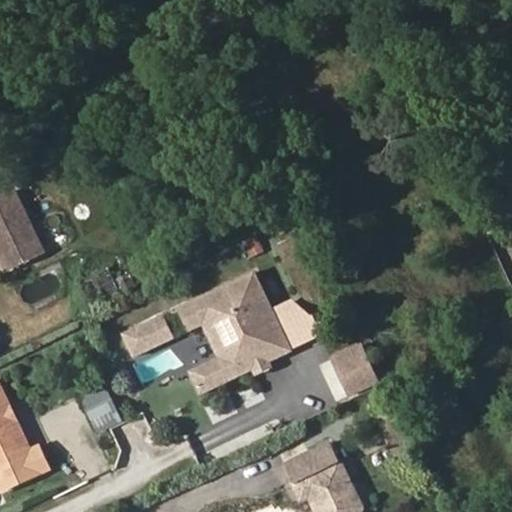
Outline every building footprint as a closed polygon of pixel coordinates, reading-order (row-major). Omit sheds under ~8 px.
[(12,22),(0,27),(0,47),(2,53),(23,42),(12,22)] [(0,195),(0,258),(5,268),(41,251),(12,190),(0,195)] [(111,263),(83,279),(98,305),(126,289),(111,263)] [(254,275),(179,311),(190,334),(204,327),(220,360),(231,382),(253,372),(269,364),(292,353),(254,275)] [(318,339),(315,315),(293,318),(291,302),(283,303),(288,343),(318,339)] [(165,318),(125,337),(135,360),(175,340),(165,318)] [(332,356),(351,397),(384,382),(365,341),(332,356)] [(201,397),(231,382),(220,360),(191,374),(201,397)] [(272,370),(269,364),(253,372),(256,378),(272,370)] [(106,383),(80,396),(98,433),(125,421),(106,383)] [(0,388),(0,468),(31,454),(16,423),(11,421),(10,421),(7,415),(9,408),(0,388)] [(16,423),(9,408),(7,415),(10,421),(11,421),(16,423)] [(34,439),(45,462),(72,450),(62,427),(34,439)] [(339,465),(293,487),(301,503),(309,499),(315,511),(361,511),(362,511),(339,465)]
